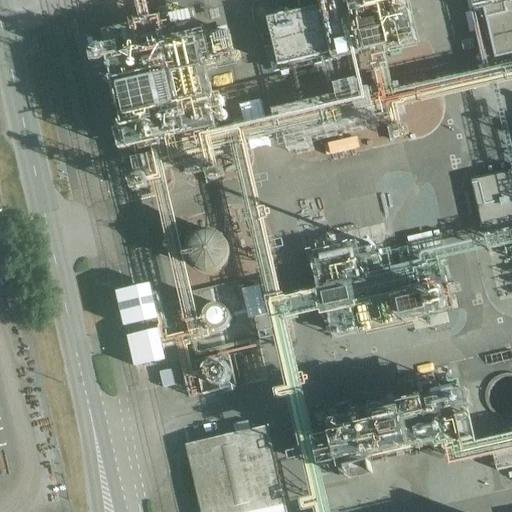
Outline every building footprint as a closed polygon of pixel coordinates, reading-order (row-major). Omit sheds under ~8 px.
[(511,143),(499,86),(511,82),(511,66),(394,94),(387,65),(389,66),(385,53),(418,47),(406,0),(297,0),(300,12),(268,19),(282,77),(290,75),(289,70),(325,64),(334,108),(187,141),(186,136),(217,129),(211,103),(213,102),(213,105),(213,107),(214,108),(216,110),(218,111),(219,111),(220,112),(219,113),(217,114),(216,116),(216,119),(216,121),(217,123),(219,124),(221,124),(223,124),(225,123),(227,122),(228,120),(228,117),(227,115),(226,114),(224,112),(222,112),(222,110),(222,109),(224,108),(225,106),(225,103),(224,102),(222,100),(220,99),(217,99),(216,99),(208,68),(235,61),(229,36),(208,40),(207,35),(205,36),(204,32),(200,33),(195,13),(191,14),(190,12),(159,19),(159,17),(151,19),(146,0),(135,0),(141,21),(133,23),(133,26),(102,33),(122,132),(117,133),(120,149),(143,144),(144,149),(152,147),(154,155),(148,157),(153,179),(148,180),(148,177),(142,178),(142,180),(132,182),(133,190),(137,189),(138,194),(150,191),(150,188),(155,187),(168,243),(164,244),(166,250),(169,250),(187,325),(192,323),(194,331),(197,331),(198,334),(163,341),(165,350),(207,340),(239,331),(231,297),(196,305),(163,162),(235,145),(273,330),(261,333),(260,334),(260,335),(261,340),(261,341),(263,342),(264,342),(275,339),(286,387),(275,390),(274,391),(274,392),(276,400),(277,401),(278,401),(289,399),(300,450),(289,452),(288,452),(287,453),(287,455),(288,460),(289,461),(289,462),(290,462),(302,459),(311,497),(300,500),(300,502),(301,510),(302,511),(307,511),(314,510),(314,511),(331,511),(288,321),(321,313),(321,317),(329,316),(334,337),(454,310),(447,277),(443,278),(440,263),(499,250),(510,298),(511,297),(511,232),(443,248),(441,237),(432,238),(432,233),(408,239),(409,244),(407,245),(407,248),(388,252),(388,251),(380,253),(379,248),(371,250),(372,254),(361,256),(357,243),(314,253),(318,267),(314,268),(320,290),(288,299),(285,298),(283,299),(247,143),(493,87),(511,168),(511,172),(472,181),(484,235),(511,228),(511,143)] [(211,0),(214,14),(235,11),(232,0),(211,0)] [(511,0),(466,0),(470,13),(465,14),(470,33),(478,32),(485,65),(511,58),(511,0)] [(316,141),(338,134),(336,125),(313,132),(316,141)] [(352,140),(329,146),(331,155),(354,149),(352,140)] [(354,222),(371,218),(358,161),(341,165),(354,222)] [(304,231),(313,230),(312,209),(303,210),(304,231)] [(192,263),(196,269),(201,273),(208,274),(214,274),(221,272),(226,267),(230,261),(231,254),(230,247),(227,240),(221,235),(215,233),(207,232),(201,234),(195,238),(191,244),(189,250),(189,257),(192,263)] [(160,321),(152,286),(118,293),(126,329),(160,321)] [(242,290),(249,319),(267,315),(260,286),(242,290)] [(258,323),(246,323),(245,338),(258,339),(258,323)] [(160,330),(127,336),(134,368),(167,361),(165,350),(163,341),(160,330)] [(220,348),(221,364),(250,363),(249,347),(220,348)] [(150,370),(154,385),(166,381),(162,366),(150,370)] [(511,436),(479,444),(462,370),(405,383),(406,391),(328,408),(344,479),(349,479),(347,466),(432,445),(446,460),(449,459),(450,466),(494,457),(497,471),(511,467),(511,436)] [(287,511),(267,427),(187,446),(202,511),(287,511)]
